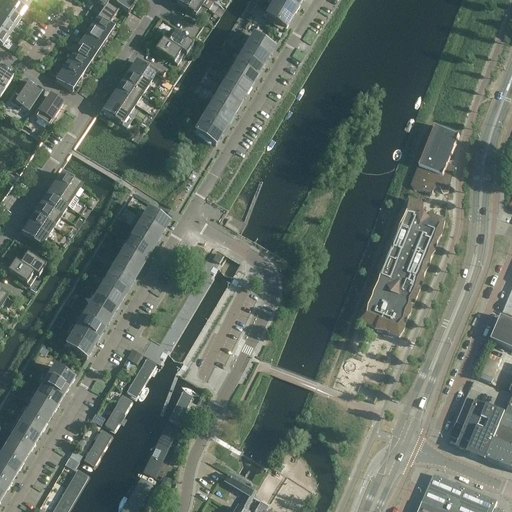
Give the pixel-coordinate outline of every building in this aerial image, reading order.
[(27,11),(10,0),(4,9),(21,20),(27,11)] [(33,2),(29,0),(10,0),(27,11),(33,2)] [(105,10),(110,3),(111,0),(98,0),(96,4),(97,5),(104,10),(105,10)] [(134,6),(125,0),(111,0),(110,3),(120,10),(128,15),(134,6)] [(207,11),(191,0),(179,0),(176,5),(200,21),(207,11)] [(298,11),(280,0),(276,0),(272,8),(292,20),(298,11)] [(304,1),(302,0),(280,0),(298,11),(304,1)] [(109,26),(120,10),(110,3),(105,10),(104,10),(98,19),(109,27),(109,26)] [(292,20),(272,8),(266,18),(286,30),(292,20)] [(21,20),(4,9),(0,15),(0,19),(15,29),(21,20)] [(15,29),(0,19),(0,32),(9,38),(15,29)] [(115,30),(109,26),(109,27),(98,19),(92,28),(108,39),(115,30)] [(261,38),(265,29),(259,26),(255,35),(261,38)] [(108,39),(92,28),(86,37),(102,48),(108,39)] [(9,38),(0,32),(0,45),(2,47),(9,38)] [(193,46),(185,41),(172,32),(165,42),(164,43),(184,56),(186,58),(193,46)] [(102,48),(86,37),(80,46),(96,57),(102,48)] [(274,49),(269,46),(254,37),(248,47),(268,59),(274,49)] [(184,56),(164,43),(165,42),(163,41),(155,52),(177,67),(184,56)] [(96,57),(80,46),(74,55),(90,66),(96,57)] [(268,59),(248,47),(242,57),(263,69),(268,59)] [(90,66),(74,55),(68,64),(84,75),(90,66)] [(263,69),(242,57),(237,67),(257,79),(263,69)] [(84,75),(68,64),(62,73),(78,84),(84,75)] [(156,76),(137,64),(130,74),(149,87),(156,76)] [(0,99),(15,78),(0,67),(0,99)] [(257,79),(237,67),(231,76),(251,89),(257,79)] [(78,84),(62,73),(56,83),(72,94),(78,84)] [(149,87),(130,74),(124,84),(142,97),(149,87)] [(251,89),(231,76),(225,86),(245,98),(251,89)] [(26,115),(39,94),(34,90),(35,89),(30,85),(24,82),(14,97),(18,101),(14,107),(26,115)] [(142,97),(124,84),(117,94),(136,107),(142,97)] [(245,98),(225,86),(219,96),(239,108),(245,98)] [(136,107),(117,94),(110,104),(129,117),(136,107)] [(239,108),(219,96),(213,106),(233,118),(239,108)] [(48,128),(60,110),(63,106),(50,98),(36,119),(48,128)] [(129,117),(110,104),(104,115),(122,127),(129,117)] [(233,118),(213,106),(207,115),(227,127),(233,118)] [(227,127),(207,115),(201,125),(221,137),(227,127)] [(221,137),(201,125),(195,135),(215,148),(221,137)] [(448,165),(459,137),(435,128),(412,187),(415,191),(432,194),(435,189),(450,188),(454,169),(448,165)] [(81,189),(63,176),(56,186),(75,199),(81,189)] [(75,199),(56,186),(49,196),(68,209),(75,199)] [(68,209),(49,196),(43,206),(61,219),(68,209)] [(442,236),(445,222),(431,217),(430,219),(428,221),(423,219),(424,207),(410,202),(400,220),(398,228),(393,236),(391,244),(387,252),(384,263),(382,264),(379,272),(381,277),(376,284),(374,293),(372,292),(368,299),(366,307),(362,315),(360,324),(373,329),(374,328),(375,328),(377,329),(378,330),(379,330),(386,333),(388,334),(400,339),(404,332),(406,323),(411,316),(413,307),(414,307),(423,284),(422,283),(429,268),(431,260),(436,252),(437,244),(442,236)] [(61,219),(43,206),(36,216),(54,229),(61,219)] [(169,224),(164,221),(149,212),(143,222),(163,234),(169,224)] [(54,229),(36,216),(29,226),(48,239),(54,229)] [(163,234),(143,222),(137,232),(157,244),(163,234)] [(48,239),(29,226),(23,236),(41,249),(48,239)] [(157,244),(137,232),(131,241),(151,253),(157,244)] [(151,253),(131,241),(125,251),(146,263),(151,253)] [(146,263),(125,251),(120,261),(140,273),(146,263)] [(46,268),(38,262),(24,253),(17,264),(37,277),(37,278),(39,279),(46,268)] [(219,265),(223,259),(217,255),(213,262),(219,265)] [(140,273),(120,261),(114,271),(134,283),(140,273)] [(37,277),(17,264),(15,262),(8,274),(30,288),(37,278),(37,277)] [(134,283),(114,271),(108,280),(128,292),(134,283)] [(128,292),(108,280),(102,290),(122,302),(128,292)] [(122,302),(102,290),(96,300),(116,312),(122,302)] [(511,293),(503,315),(511,318),(511,293)] [(116,312),(96,300),(90,310),(110,322),(116,312)] [(110,322),(90,310),(84,319),(104,332),(110,322)] [(511,322),(505,320),(501,318),(491,342),(495,344),(511,351),(511,322)] [(104,332),(84,319),(78,329),(98,341),(104,332)] [(98,341),(78,329),(72,339),(92,351),(98,341)] [(92,351),(72,339),(66,349),(86,361),(92,351)] [(136,365),(141,358),(141,357),(132,351),(127,360),(136,365)] [(146,361),(125,395),(136,402),(157,367),(146,361)] [(75,380),(71,377),(55,368),(49,378),(69,390),(75,380)] [(69,390),(49,378),(43,388),(63,400),(69,390)] [(63,400),(43,388),(37,398),(57,410),(63,400)] [(184,396),(171,425),(179,429),(193,400),(184,396)] [(122,397),(104,427),(115,433),(132,403),(122,397)] [(57,410),(37,398),(31,407),(51,419),(57,410)] [(486,408),(467,400),(467,401),(456,425),(464,428),(465,429),(456,449),(467,454),(486,408)] [(51,419),(31,407),(25,417),(45,429),(51,419)] [(101,427),(105,421),(95,416),(92,422),(101,427)] [(482,460),(497,422),(484,416),(468,454),(482,460)] [(45,429),(25,417),(19,427),(39,439),(45,429)] [(458,441),(464,428),(456,425),(451,438),(458,441)] [(39,439),(19,427),(14,437),(34,449),(39,439)] [(167,428),(144,475),(155,480),(177,433),(167,428)] [(511,432),(501,428),(494,443),(511,450),(511,432)] [(113,439),(102,432),(83,463),(95,470),(113,439)] [(34,449),(14,437),(8,446),(28,459),(34,449)] [(511,450),(494,443),(486,462),(496,466),(499,467),(499,466),(511,471),(511,450)] [(28,459),(8,446),(2,456),(22,468),(28,459)] [(79,464),(82,459),(73,454),(70,459),(79,464)] [(22,468),(2,456),(0,459),(0,468),(16,478),(22,468)] [(69,473),(74,463),(69,460),(64,470),(69,473)] [(16,478),(0,468),(0,481),(10,488),(16,478)] [(78,471),(53,511),(70,511),(91,478),(78,471)] [(441,511),(455,511),(465,490),(436,477),(434,476),(422,504),(441,511)] [(245,511),(255,495),(253,493),(254,491),(248,488),(250,485),(237,477),(235,480),(229,477),(225,484),(232,489),(242,495),(246,497),(239,510),(238,509),(236,511),(245,511)] [(140,479),(121,511),(138,511),(153,486),(140,479)] [(10,488),(0,481),(0,495),(4,498),(10,488)] [(238,502),(242,495),(232,489),(228,496),(238,502)] [(498,511),(494,510),(497,503),(496,502),(465,490),(455,511),(498,511)] [(266,501),(256,495),(253,501),(263,506),(266,501)]
